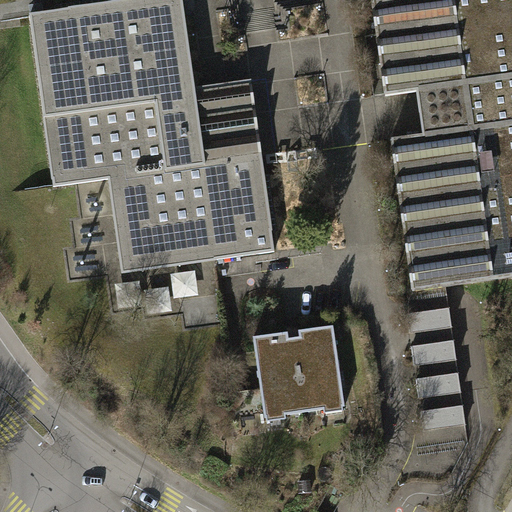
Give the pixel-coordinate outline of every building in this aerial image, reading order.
[(183,0),(141,0),(30,15),(54,187),(110,179),(123,273),(275,252),(251,81),(196,89),(183,0)] [(392,139),(413,292),(511,277),(511,0),(372,0),(386,96),(417,92),(423,134),(392,139)] [(152,302),(176,301),(176,289),(152,290),(152,302)] [(448,309),(407,315),(409,334),(450,329),(448,309)] [(334,327),(254,337),(266,422),(346,409),(334,327)] [(452,341),(412,346),(414,366),(454,361),(452,341)] [(456,374),(415,379),(418,398),(459,393),(456,374)] [(461,406),(420,411),(422,431),(463,425),(461,406)]
